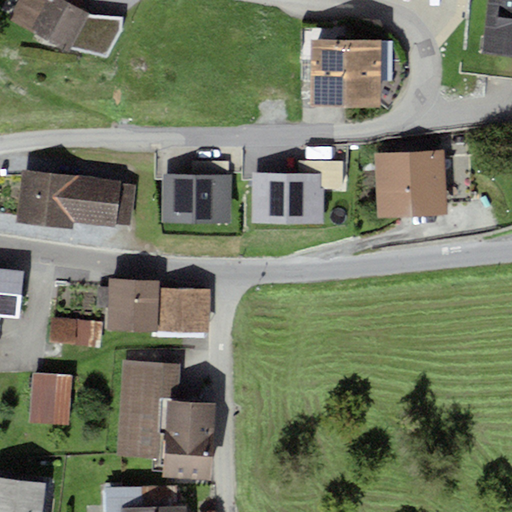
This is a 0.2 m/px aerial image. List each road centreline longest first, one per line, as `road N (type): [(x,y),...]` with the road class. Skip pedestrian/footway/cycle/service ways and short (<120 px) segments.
road 1 (residential): [(0,144),(359,133),(386,126),(414,103)]
road 2 (residential): [(511,251),(226,272)]
road 3 (residential): [(226,511),(226,272)]
road 4 (residential): [(226,272),(0,246)]
road 5 (residential): [(414,103),(423,72),(413,32),(367,9),(297,0)]
